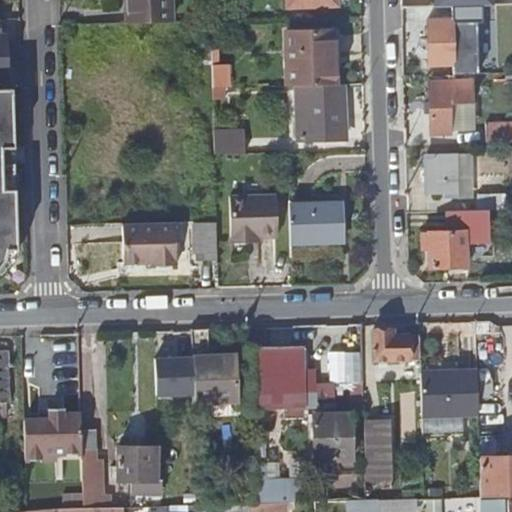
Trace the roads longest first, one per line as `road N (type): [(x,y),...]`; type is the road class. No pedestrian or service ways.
road 1 (residential): [(49,313),(385,301)]
road 2 (residential): [(49,313),(37,0)]
road 3 (residential): [(376,0),(385,301)]
road 4 (residential): [(385,301),(511,299)]
